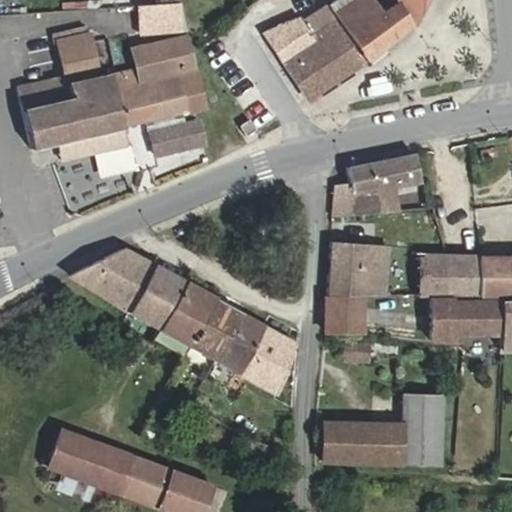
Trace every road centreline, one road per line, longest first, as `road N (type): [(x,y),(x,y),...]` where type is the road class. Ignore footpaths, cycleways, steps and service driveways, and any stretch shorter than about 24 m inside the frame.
road 1 (residential): [(311,511),(314,152)]
road 2 (secondary): [(0,280),(314,152)]
road 3 (secondary): [(314,152),(511,116)]
